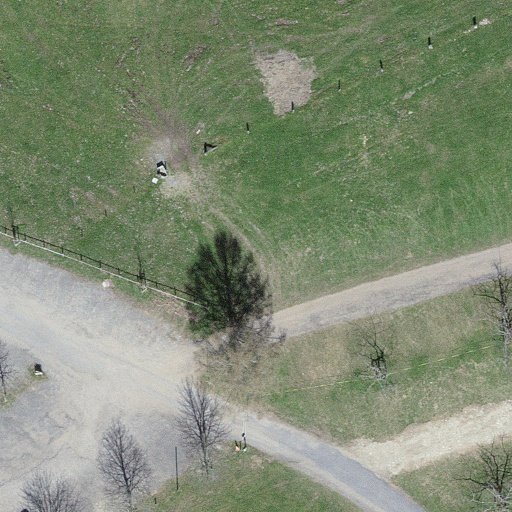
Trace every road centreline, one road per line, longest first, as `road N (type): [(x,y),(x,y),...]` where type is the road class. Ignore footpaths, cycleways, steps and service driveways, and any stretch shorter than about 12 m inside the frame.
road 1 (track): [(153,378),(342,307),(511,257)]
road 2 (track): [(153,378),(386,511)]
